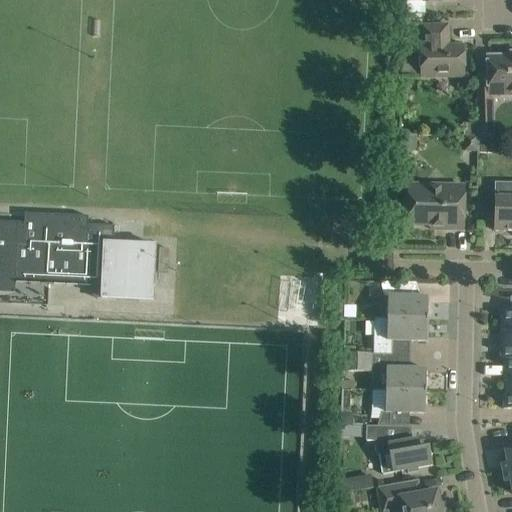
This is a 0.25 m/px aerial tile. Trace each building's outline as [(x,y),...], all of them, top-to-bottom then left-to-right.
[(421,47),(420,47),(421,78),(464,77),(463,46),(445,47),(445,41),(448,41),(448,25),(444,26),(428,26),(421,26),(421,47)] [(475,123),(475,137),(493,137),(492,97),(511,96),(511,57),(487,58),(488,76),(476,76),(475,123)] [(414,65),(403,65),(403,76),(415,76),(414,65)] [(463,131),(463,137),(475,137),(475,123),(471,123),(463,131)] [(463,138),(463,153),(476,153),(476,138),(475,138),(463,138)] [(495,198),(494,231),(511,231),(511,184),(496,184),(495,198)] [(408,186),(407,226),(442,226),(441,230),(463,231),(464,187),(408,186)] [(0,223),(0,292),(14,293),(14,283),(48,284),(96,286),(96,298),(153,301),(155,246),(113,244),(114,227),(88,225),(88,217),(24,214),(24,224),(0,223)] [(393,283),(380,283),(384,297),(388,297),(387,319),(427,320),(428,298),(413,297),(413,283),(393,283)] [(511,309),(501,310),(500,335),(511,334),(511,309)] [(374,319),(373,355),(379,355),(391,355),(391,341),(411,342),(427,342),(427,320),(387,319),(387,320),(374,319)] [(511,334),(500,335),(500,360),(504,360),(511,360),(511,334)] [(342,354),(341,372),(342,373),(369,373),(369,354),(343,354),(342,354)] [(511,360),(504,360),(503,385),(511,385),(511,360)] [(386,369),(386,391),(426,392),(426,370),(391,369),(386,369)] [(511,385),(503,385),(503,409),(511,409),(511,385)] [(379,419),(377,427),(390,427),(390,413),(425,414),(426,392),(386,391),(385,413),(381,413),(379,419)] [(340,412),(340,425),(353,425),(353,412),(340,412)] [(365,426),(365,442),(375,443),(375,455),(379,455),(382,475),(392,473),(407,470),(408,474),(418,472),(417,469),(432,466),(428,447),(420,449),(418,440),(412,440),(404,441),(404,427),(390,427),(377,427),(375,427),(365,426)] [(341,427),(340,437),(351,437),(352,427),(341,427)] [(506,463),(500,464),(502,474),(511,471),(511,449),(504,451),(506,463)] [(511,471),(502,474),(504,483),(510,482),(511,494),(511,471)] [(390,486),(378,488),(381,511),(397,511),(401,511),(444,511),(443,503),(439,504),(437,492),(419,495),(417,481),(390,486)]
